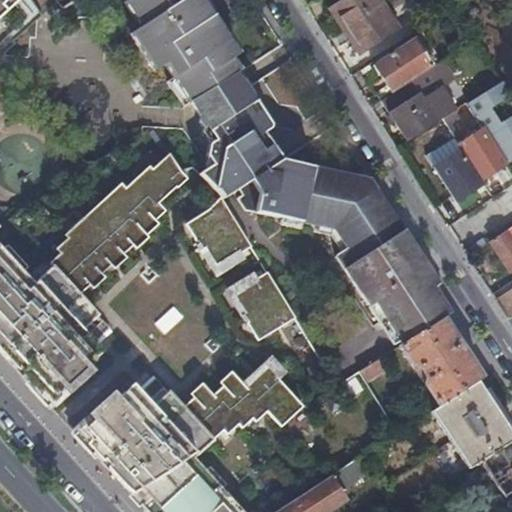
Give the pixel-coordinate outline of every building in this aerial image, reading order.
[(0,0),(0,14),(4,10),(16,24),(6,33),(12,39),(41,15),(28,0),(0,0)] [(388,322),(402,344),(442,318),(451,313),(434,288),(438,286),(436,283),(412,247),(407,250),(399,238),(405,235),(368,179),(279,161),(275,164),(266,149),(270,146),(262,134),(271,129),(264,118),(235,74),(237,72),(229,60),(236,55),(200,0),(126,0),(125,1),(124,2),(140,28),(130,34),(154,72),(165,65),(173,78),(190,103),(215,141),(210,144),(204,156),(210,165),(198,173),(217,190),(220,195),(224,201),(240,191),(243,196),(238,199),(246,211),(252,212),(336,230),(348,250),(337,256),(378,320),(382,325),(388,322)] [(359,53),(397,28),(378,0),(342,0),(334,6),(353,36),(349,39),(359,53)] [(378,0),(397,28),(402,25),(385,0),(378,0)] [(391,93),(432,66),(414,38),(373,64),(391,93)] [(454,110),(457,108),(443,85),(456,78),(444,59),(432,66),(391,93),(381,99),(406,141),(441,118),(454,110)] [(182,108),(190,103),(173,78),(166,82),(182,108)] [(480,179),(511,158),(511,98),(501,80),(465,103),(482,129),(457,144),(460,148),(480,179)] [(458,116),(454,110),(441,118),(445,124),(448,122),(458,116)] [(455,133),(448,122),(445,124),(452,135),(455,133)] [(279,161),(270,146),(266,149),(275,164),(279,161)] [(482,184),(480,179),(460,148),(432,166),(455,201),(482,184)] [(158,201),(185,177),(181,173),(180,171),(169,153),(152,169),(149,166),(125,188),(113,199),(109,195),(65,235),(68,239),(72,243),(60,254),(50,263),(54,267),(34,285),(0,248),(0,352),(10,363),(38,393),(45,385),(54,394),(95,356),(87,347),(93,342),(109,327),(78,293),(89,284),(101,272),(110,264),(123,252),(132,244),(145,232),(143,230),(155,219),(165,209),(158,201)] [(121,184),(109,195),(113,199),(125,188),(121,184)] [(186,221),(215,267),(251,245),(249,241),(224,201),(220,195),(207,208),(186,221)] [(158,222),(155,219),(143,230),(145,232),(132,244),(135,247),(148,236),(146,233),(158,222)] [(511,224),(504,230),(500,232),(489,239),(509,269),(511,267),(511,224)] [(407,250),(412,247),(405,235),(399,238),(407,250)] [(68,239),(56,249),(60,254),(72,243),(68,239)] [(123,252),(110,264),(114,268),(126,256),(123,252)] [(267,271),(231,293),(259,339),(295,316),(294,314),(271,278),(267,271)] [(101,272),(89,284),(92,287),(104,276),(101,272)] [(418,374),(438,405),(477,379),(481,377),(442,318),(402,344),(399,346),(412,367),(419,367),(422,371),(418,374)] [(396,347),(399,346),(402,344),(388,322),(382,325),(396,347)] [(93,342),(87,347),(95,356),(101,350),(93,342)] [(359,370),(366,381),(384,370),(377,359),(359,370)] [(113,474),(148,511),(244,511),(193,457),(223,429),(234,419),(238,423),(242,427),(252,418),(264,407),(267,411),(281,426),(303,405),(266,364),(244,384),(234,374),(222,385),(213,394),(205,386),(193,397),(182,406),(155,377),(140,392),(133,398),(125,389),(84,427),(93,436),(84,443),(113,474)] [(231,370),(219,381),(222,385),(234,374),(231,370)] [(511,441),(511,439),(511,432),(477,379),(438,405),(431,410),(469,468),(511,441)] [(201,382),(189,393),(193,397),(205,386),(201,382)] [(132,383),(125,389),(133,398),(140,392),(132,383)] [(45,385),(38,393),(46,401),(54,394),(45,385)] [(264,407),(252,418),(255,421),(267,411),(264,407)] [(234,419),(223,429),(227,434),(238,423),(234,419)] [(84,427),(76,435),(84,443),(93,436),(84,427)] [(511,442),(511,441),(469,468),(481,487),(493,479),(504,496),(511,490),(511,442)] [(364,469),(376,461),(368,450),(357,458),(364,469)] [(342,488),(367,473),(364,469),(357,458),(333,473),(342,488)] [(342,488),(333,473),(331,475),(274,511),(325,511),(348,498),(342,488)]
